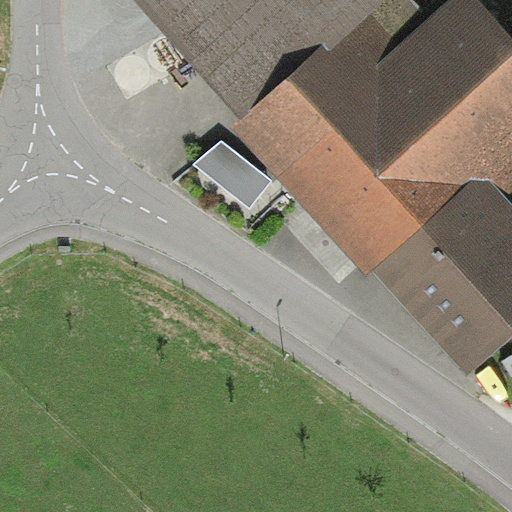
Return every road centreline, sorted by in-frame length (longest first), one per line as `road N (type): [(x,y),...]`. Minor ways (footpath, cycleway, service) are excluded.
road 1 (residential): [(511,448),(213,246),(54,160)]
road 2 (residential): [(42,0),(54,160)]
